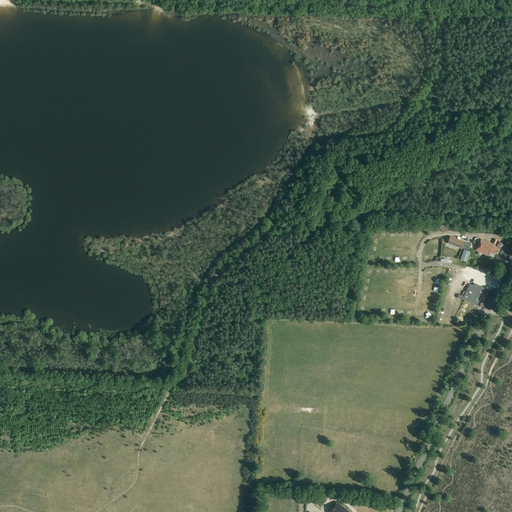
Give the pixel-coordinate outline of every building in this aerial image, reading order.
[(447,244),(462,249),(464,242),(450,237),(447,244)] [(490,252),(496,255),(499,248),(481,240),(476,250),(489,256),(490,252)] [(464,249),(460,259),(466,261),(470,252),(464,249)] [(463,299),(476,305),(484,289),(474,284),(473,286),(470,284),(463,299)] [(265,494),(263,511),(298,511),(299,496),(265,494)] [(318,501),(314,506),(320,511),(324,506),(318,501)] [(349,511),(337,502),(328,511),(349,511)]
